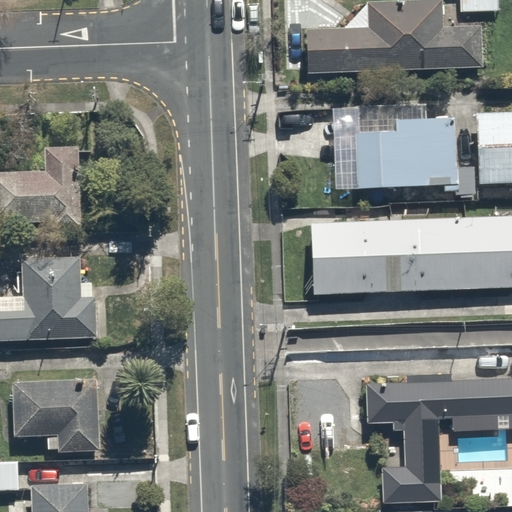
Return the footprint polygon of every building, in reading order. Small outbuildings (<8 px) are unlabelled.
[(365,0),(366,14),(302,15),(303,68),(476,66),(475,20),(430,20),(429,0),(365,0)] [(511,111),(476,113),(479,184),(511,182),(511,111)] [(397,132),(355,133),(357,188),(459,184),(454,117),(397,119),(397,132)] [(46,173),(0,172),(0,230),(85,230),(85,148),(46,148),(46,173)] [(511,216),(311,224),(314,294),(511,287),(511,216)] [(27,300),(0,298),(0,344),(108,349),(111,284),(84,282),(85,267),(29,264),(27,300)] [(511,429),(511,378),(452,381),(452,374),(407,376),(407,383),(367,384),(368,423),(394,422),(394,430),(405,431),(405,467),(382,468),(383,503),(442,501),(439,418),(453,418),(453,431),(511,429)] [(94,384),(16,386),(17,439),(65,438),(65,456),(97,455),(94,384)] [(24,462),(0,462),(0,490),(24,491),(24,462)] [(89,511),(90,486),(36,487),(36,511),(89,511)]
